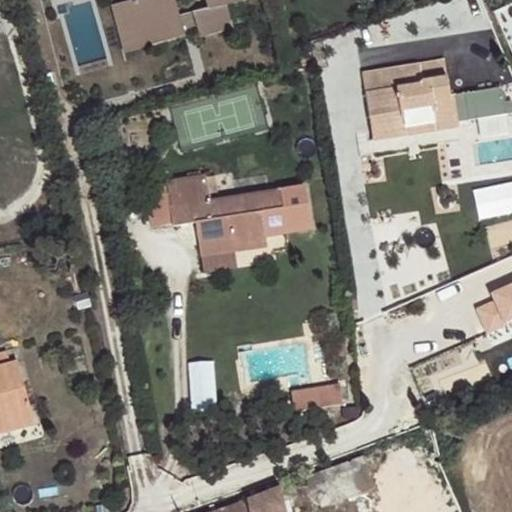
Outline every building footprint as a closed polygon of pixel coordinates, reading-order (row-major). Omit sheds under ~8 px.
[(142,30),(147,48),(183,40),(181,32),(195,29),(196,36),(198,40),(232,32),(225,10),(246,3),(245,0),(135,0),(121,4),(128,33),(142,30)] [(183,40),(196,36),(195,29),(181,32),(183,40)] [(422,82),(447,79),(445,63),(421,67),(422,82)] [(450,97),(447,79),(422,82),(421,67),(365,76),(374,142),(407,137),(406,128),(435,124),(436,132),(459,129),(454,96),(450,97)] [(470,91),(474,117),(511,111),(506,85),(470,91)] [(409,151),(407,137),(374,142),(376,155),(409,151)] [(257,215),(277,210),(271,168),(210,177),(207,154),(166,161),(172,205),(195,201),(201,235),(235,229),(235,225),(258,221),(257,215)] [(281,228),(277,210),(257,215),(258,221),(235,225),(235,229),(201,235),(203,249),(261,240),(260,233),(281,228)] [(511,285),(478,299),(492,334),(511,326),(511,285)] [(0,423),(32,413),(19,364),(12,365),(8,353),(0,355),(0,423)] [(349,382),(297,388),(300,411),(351,406),(349,382)] [(0,436),(36,426),(32,413),(0,423),(0,436)] [(375,489),(363,460),(357,459),(280,489),(270,491),(251,498),(252,511),(285,511),(283,502),(306,496),(322,509),(375,489)] [(252,511),(251,498),(213,511),(252,511)]
